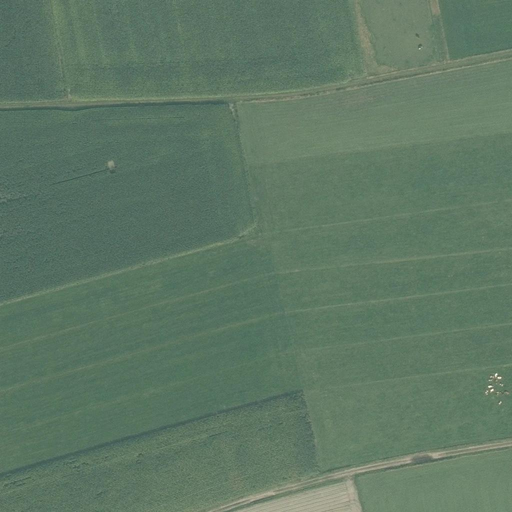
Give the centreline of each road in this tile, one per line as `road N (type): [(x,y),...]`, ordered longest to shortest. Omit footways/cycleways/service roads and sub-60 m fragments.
road 1 (track): [(0,102),(304,94),(511,56)]
road 2 (track): [(511,445),(286,487),(222,511)]
